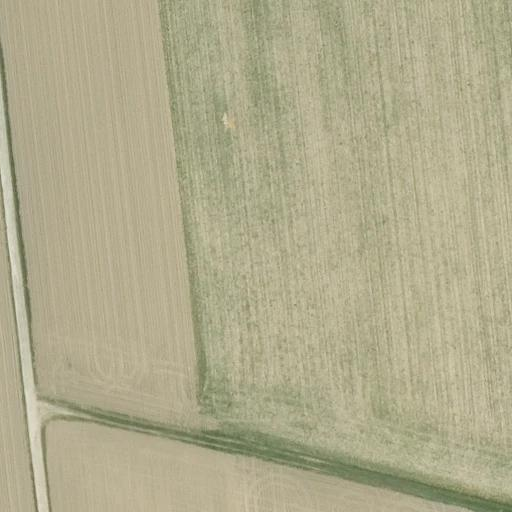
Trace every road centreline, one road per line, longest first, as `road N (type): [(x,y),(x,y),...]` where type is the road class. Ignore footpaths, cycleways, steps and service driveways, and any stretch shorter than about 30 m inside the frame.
road 1 (track): [(52,511),(0,19)]
road 2 (track): [(44,421),(420,511)]
